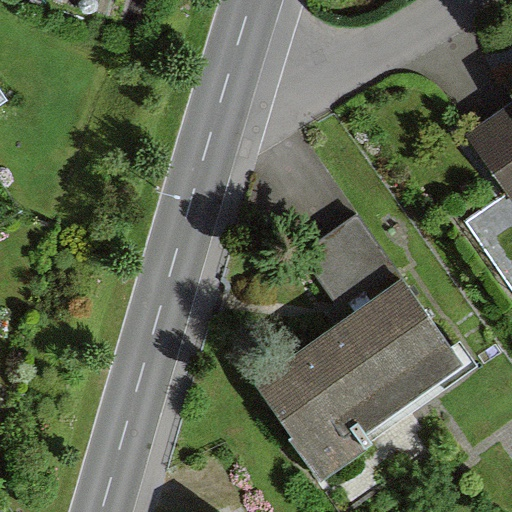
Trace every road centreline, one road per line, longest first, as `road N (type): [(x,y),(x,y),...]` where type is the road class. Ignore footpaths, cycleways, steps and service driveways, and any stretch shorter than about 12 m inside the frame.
road 1 (tertiary): [(234,53),(102,511)]
road 2 (residential): [(234,53),(302,75),(362,55),(454,0)]
